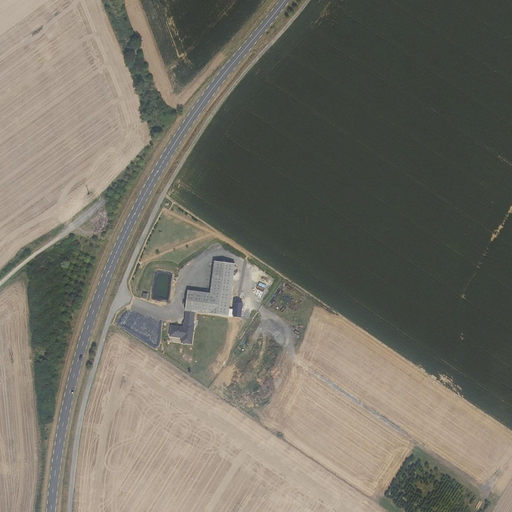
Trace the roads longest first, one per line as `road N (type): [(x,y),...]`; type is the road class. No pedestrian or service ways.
road 1 (track): [(307,0),(238,79),(153,213),(94,367),(69,511)]
road 2 (tertiary): [(285,0),(192,116),(121,242),(71,383),(51,511)]
road 3 (unclassified): [(100,205),(0,285)]
